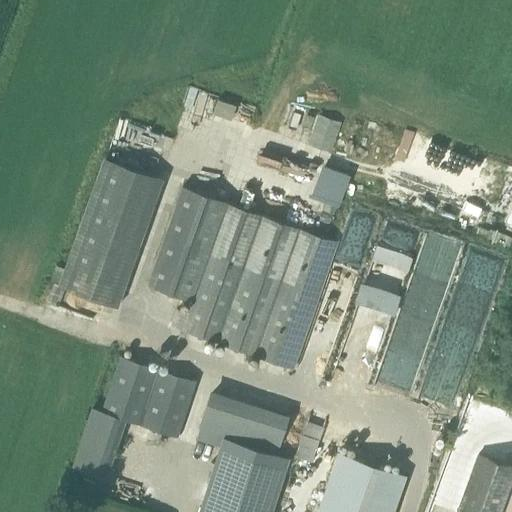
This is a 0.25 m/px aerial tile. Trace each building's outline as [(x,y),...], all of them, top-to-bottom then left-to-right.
[(164,178),(107,158),(62,285),(119,305),(164,178)] [(339,241),(182,186),(148,284),(193,300),(189,313),(177,309),(172,323),(295,366),(339,241)] [(123,417),(179,435),(197,381),(121,356),(103,410),(93,407),(74,465),(104,476),(123,417)] [(511,374),(488,366),(475,401),(467,422),(479,425),(486,410),(484,409),(487,400),(488,400),(490,393),(491,394),(495,384),(508,389),(511,378),(511,374)] [(273,511),(292,457),(279,451),(290,414),(212,389),(200,426),(201,427),(197,439),(220,447),(198,511),(273,511)] [(457,511),(458,511),(502,511),(511,485),(511,464),(479,452),(457,511)] [(320,511),(391,511),(404,474),(342,453),(320,511)]
